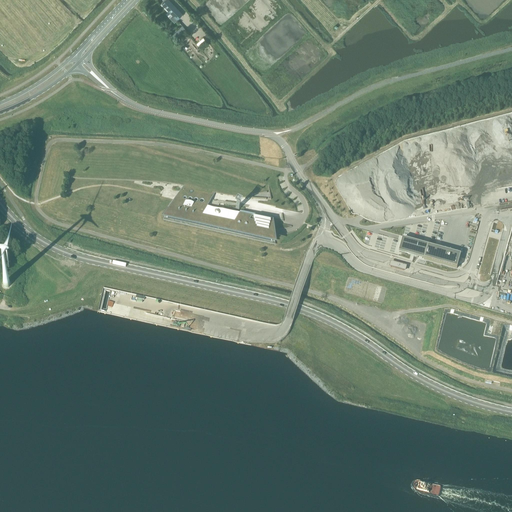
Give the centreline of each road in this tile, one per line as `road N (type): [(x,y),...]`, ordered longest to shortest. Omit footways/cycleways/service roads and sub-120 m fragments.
road 1 (primary): [(511,412),(441,390),(304,310),(66,253),(36,238),(0,203)]
road 2 (unclassified): [(289,156),(271,135),(157,113),(110,91)]
road 3 (track): [(172,198),(163,222),(280,249),(307,242),(315,228)]
